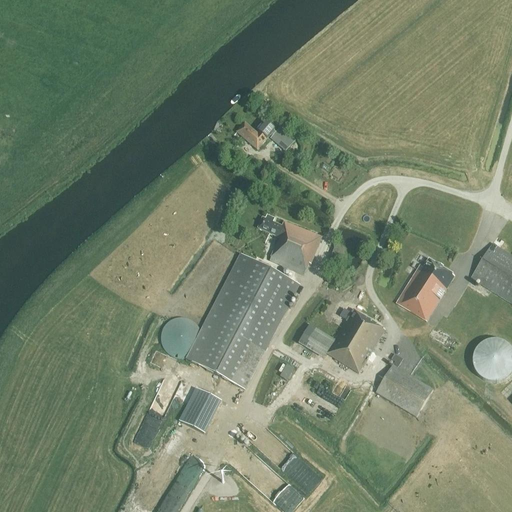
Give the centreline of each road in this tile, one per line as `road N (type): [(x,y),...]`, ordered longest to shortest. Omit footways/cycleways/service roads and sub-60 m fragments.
road 1 (track): [(185,511),(312,275)]
road 2 (unclassified): [(490,201),(386,179),(356,193),(337,221)]
